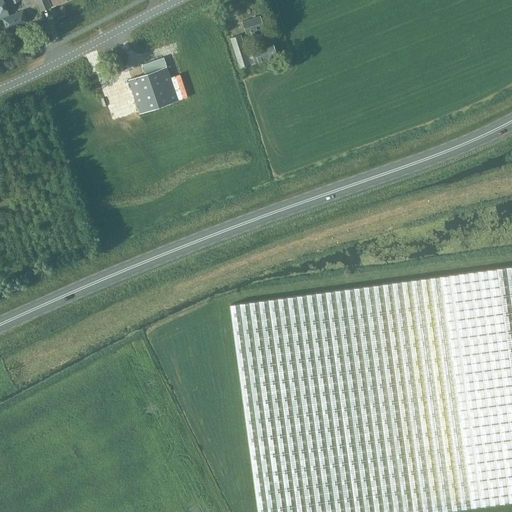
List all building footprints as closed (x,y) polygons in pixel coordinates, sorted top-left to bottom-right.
[(9,16),(2,0),(0,0),(0,19),(2,19),(6,30),(27,22),(22,11),(9,16)] [(35,0),(40,11),(51,7),(48,0),(35,0)] [(242,21),(246,33),(254,30),(256,35),(264,32),(262,27),(263,27),(259,16),(242,21)] [(240,35),(230,38),(240,69),(277,56),(273,42),(245,51),(240,35)] [(138,110),(180,97),(170,65),(167,66),(163,56),(142,64),(145,73),(127,79),(138,110)] [(258,511),(431,511),(511,501),(511,266),(231,305),(258,511)]
